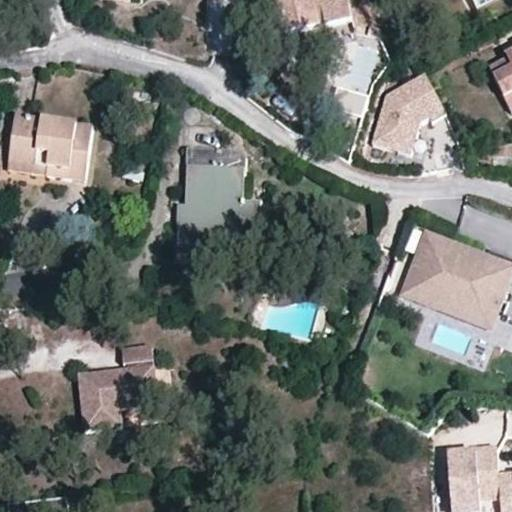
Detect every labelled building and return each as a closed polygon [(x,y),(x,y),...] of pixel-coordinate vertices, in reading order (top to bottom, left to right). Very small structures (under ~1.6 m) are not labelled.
[(350,3),(349,0),(282,0),(290,33),(327,24),(324,9),(350,3)] [(511,55),(507,58),(508,61),(489,70),(511,115),(511,55)] [(444,119),(423,81),(386,99),(372,146),(411,157),(418,132),(444,119)] [(18,119),(10,165),(50,171),(50,180),(85,185),(93,129),(18,119)] [(189,151),(188,171),(194,171),(191,230),(181,230),(180,249),(217,250),(217,240),(252,240),(253,206),(245,205),(246,154),(189,151)] [(8,174),(50,180),(50,171),(10,165),(8,174)] [(178,229),(181,230),(191,230),(194,171),(188,171),(186,208),(178,209),(178,229)] [(262,207),(253,206),(252,240),(217,240),(217,250),(259,251),(262,207)] [(478,256),(424,236),(401,296),(435,309),(440,295),(496,315),(511,272),(511,268),(492,261),(489,268),(476,263),(478,256)] [(216,258),(217,250),(180,249),(179,258),(216,258)] [(491,330),(496,315),(440,295),(435,309),(491,330)] [(115,379),(114,375),(77,379),(83,434),(121,429),(119,412),(156,408),(150,349),(120,353),(122,369),(125,368),(126,374),(122,374),(122,379),(115,379)] [(478,458),(455,458),(456,511),(486,511),(487,503),(504,503),(504,511),(511,511),(511,478),(500,479),(500,453),(478,453),(478,458)]
